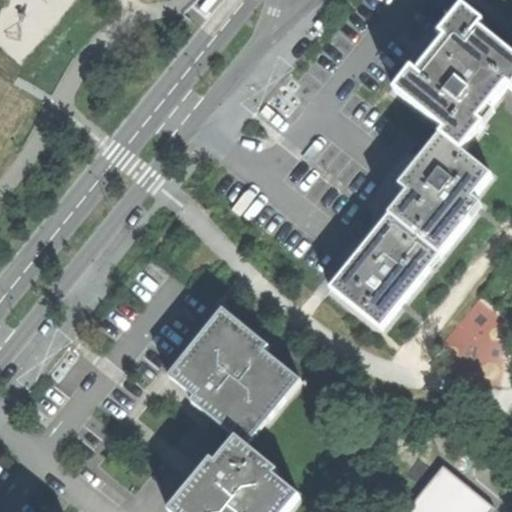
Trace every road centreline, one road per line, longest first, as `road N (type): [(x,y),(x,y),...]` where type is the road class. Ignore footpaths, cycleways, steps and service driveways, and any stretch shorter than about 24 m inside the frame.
road 1 (tertiary): [(0,364),(267,36)]
road 2 (tertiary): [(245,0),(0,301)]
